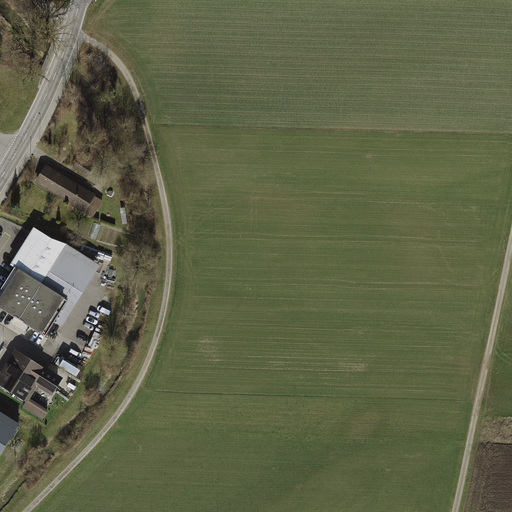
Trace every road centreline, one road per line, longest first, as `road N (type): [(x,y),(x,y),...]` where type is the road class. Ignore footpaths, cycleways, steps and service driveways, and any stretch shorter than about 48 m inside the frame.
road 1 (track): [(33,0),(115,59),(135,89),(171,242),(169,292),(137,387),(27,511)]
road 2 (track): [(456,511),(511,246)]
road 3 (secondary): [(17,151),(80,0)]
